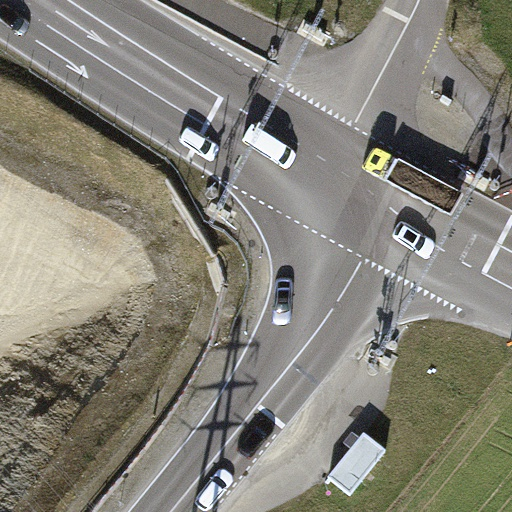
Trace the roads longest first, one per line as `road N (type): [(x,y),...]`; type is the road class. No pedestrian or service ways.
road 1 (primary): [(168,511),(293,358),(348,184)]
road 2 (primary): [(40,0),(348,184)]
road 3 (primary): [(348,184),(40,0)]
road 4 (track): [(416,0),(348,184)]
road 5 (primary): [(348,184),(511,269)]
